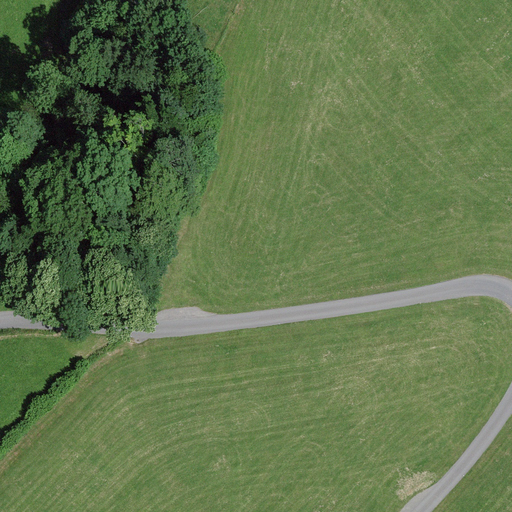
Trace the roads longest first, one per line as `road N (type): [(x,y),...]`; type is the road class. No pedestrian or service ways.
road 1 (unclassified): [(0,321),(148,329),(260,320),(461,286),(511,293)]
road 2 (unclassified): [(511,397),(478,453),(421,511)]
